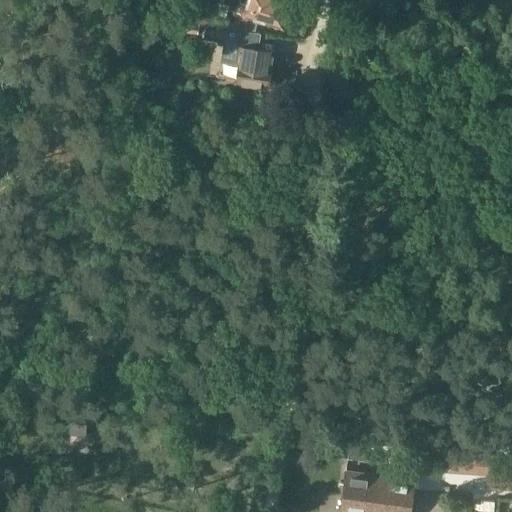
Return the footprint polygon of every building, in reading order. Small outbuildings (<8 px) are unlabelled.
[(189,0),(181,19),(203,23),(232,28),(254,32),(258,21),(258,20),(263,22),(283,29),(285,25),(287,24),(290,17),(287,16),(290,6),(291,3),(288,2),(286,1),(283,0),(246,0),(245,4),(239,2),(235,15),(233,21),(222,20),(223,18),(215,16),(214,19),(203,17),(210,2),(209,1),(209,0),(189,0)] [(196,34),(198,24),(182,21),(180,31),(196,34)] [(206,25),(204,38),(218,40),(218,43),(224,44),(221,61),(229,62),(230,62),(238,63),(235,82),(267,87),(271,63),(269,63),(271,50),(257,48),(259,34),(206,25)] [(244,128),(223,130),(224,146),(246,144),(244,128)] [(393,465),(484,470),(485,452),(394,446),(393,465)] [(345,469),(339,511),(407,511),(412,478),(345,469)]
